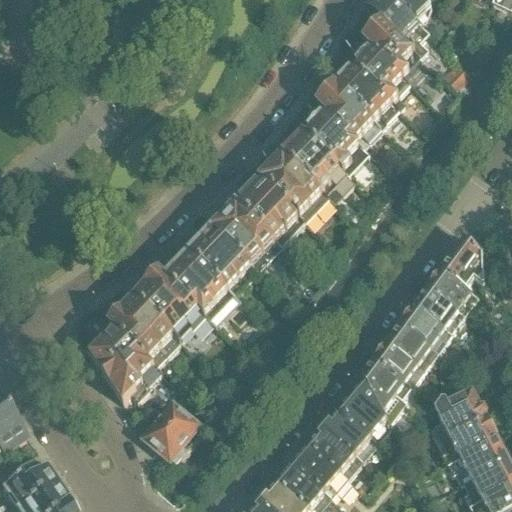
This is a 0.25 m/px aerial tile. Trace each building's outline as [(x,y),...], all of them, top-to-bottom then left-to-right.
[(375,21),(421,65),(428,58),(419,49),(428,40),(417,29),(416,28),(417,27),(415,24),(390,0),(374,0),(374,3),(376,8),(369,15),(375,21)] [(390,0),(415,24),(423,7),(425,0),(390,0)] [(511,0),(498,0),(495,5),(492,10),(511,19),(511,0)] [(417,27),(416,28),(417,29),(431,16),(428,13),(429,12),(423,7),(415,24),(417,27)] [(364,48),(364,49),(410,93),(417,85),(410,78),(422,66),(421,65),(375,21),(363,35),(370,42),(364,48)] [(359,68),(353,74),(399,119),(406,112),(399,105),(410,93),(364,49),(356,57),(356,64),(359,68)] [(449,61),(456,68),(461,63),(454,56),(449,61)] [(445,84),(451,90),(457,95),(469,82),(457,71),(445,84)] [(353,74),(335,93),(381,137),(399,119),(353,74)] [(318,112),(364,155),(381,137),(335,93),(317,111),(318,112)] [(313,131),(304,140),(348,181),(355,188),(365,179),(352,167),(364,155),(318,112),(309,121),(309,128),(313,131)] [(304,140),(284,162),(330,205),(338,213),(344,207),(342,200),(335,194),(348,181),(304,140)] [(284,162),(260,187),(306,230),(312,235),(314,233),(308,227),(330,205),(284,162)] [(260,187),(237,211),(282,254),(306,230),(260,187)] [(237,211),(213,235),(259,279),(282,254),(237,211)] [(213,235),(190,260),(241,309),(242,308),(236,302),(259,279),(213,235)] [(465,247),(442,278),(465,295),(466,294),(473,284),(484,293),(485,293),(484,261),(465,247)] [(190,260),(166,284),(218,332),(241,309),(190,260)] [(442,278),(428,296),(466,323),(479,305),(478,304),(473,300),(466,294),(465,295),(442,278)] [(161,279),(136,305),(182,349),(207,323),(217,333),(218,332),(166,284),(161,279)] [(428,296),(415,314),(453,341),(466,323),(428,296)] [(110,331),(116,337),(162,379),(163,378),(158,374),(182,349),(136,305),(110,331)] [(415,314),(401,333),(439,360),(453,341),(415,314)] [(401,333),(388,351),(425,378),(431,369),(439,360),(401,333)] [(162,379),(116,337),(103,350),(96,346),(87,356),(125,411),(133,402),(140,408),(152,396),(149,393),(162,379)] [(388,351),(374,369),(411,396),(418,385),(419,386),(425,378),(388,351)] [(194,360),(201,367),(205,363),(198,356),(194,360)] [(374,369),(363,384),(388,427),(390,432),(407,410),(403,407),(411,396),(374,369)] [(357,400),(341,419),(379,452),(393,435),(390,432),(388,427),(363,384),(353,396),(357,400)] [(449,397),(455,389),(449,385),(443,392),(449,397)] [(439,450),(487,425),(486,423),(488,420),(484,413),(480,412),(473,399),(457,407),(451,396),(443,408),(436,418),(442,430),(431,435),(439,450)] [(0,458),(15,449),(25,442),(0,405),(0,458)] [(152,449),(163,458),(189,427),(174,415),(157,435),(155,433),(148,442),(154,447),(152,449)] [(157,427),(148,419),(140,429),(149,437),(157,427)] [(333,428),(324,438),(362,470),(379,452),(341,419),(340,420),(337,419),(332,425),(333,428)] [(444,462),(449,472),(498,446),(494,438),(496,435),(492,428),(488,427),(487,425),(439,450),(445,461),(444,462)] [(189,427),(163,458),(177,470),(204,439),(189,427)] [(411,449),(419,439),(414,436),(405,437),(401,441),(401,442),(405,444),(411,449)] [(324,438),(310,455),(348,487),(362,470),(324,438)] [(498,446),(449,472),(454,482),(456,481),(461,491),(464,490),(509,466),(509,465),(510,462),(506,454),(502,454),(498,446)] [(24,451),(31,463),(36,460),(29,449),(24,451)] [(390,460),(397,465),(403,457),(397,452),(390,460)] [(301,465),(294,474),(332,506),(338,499),(343,504),(354,492),(348,487),(310,455),(309,456),(305,456),(300,462),(301,465)] [(15,511),(54,485),(39,463),(36,465),(25,473),(2,491),(8,501),(7,501),(14,511),(15,511)] [(465,503),(470,511),(474,511),(511,491),(511,468),(510,468),(509,466),(464,490),(470,501),(465,503)] [(1,472),(7,482),(13,478),(7,469),(1,472)] [(376,476),(384,482),(387,478),(379,472),(376,476)] [(294,474),(278,493),(300,511),(326,511),(332,506),(294,474)] [(61,511),(66,509),(66,507),(67,504),(54,485),(15,511),(61,511)] [(511,511),(511,491),(474,511),(511,511)] [(300,511),(278,493),(262,511),(263,511),(300,511)]
